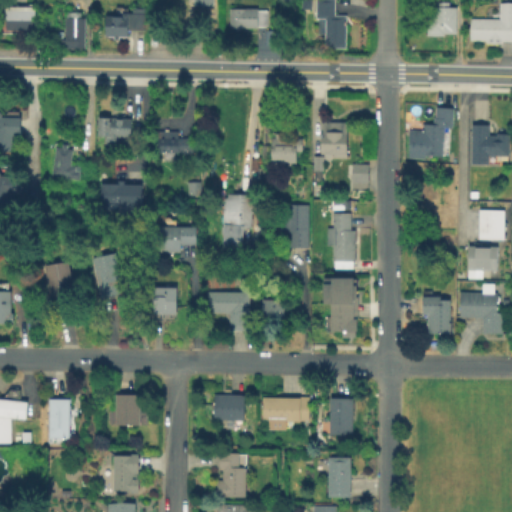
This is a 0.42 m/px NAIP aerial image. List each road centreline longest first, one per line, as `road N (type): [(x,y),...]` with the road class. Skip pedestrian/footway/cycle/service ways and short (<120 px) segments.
road 1 (tertiary): [(511,77),(0,67)]
road 2 (residential): [(308,365),(0,358)]
road 3 (residential): [(385,0),(387,270)]
road 4 (residential): [(177,363),(177,511)]
road 5 (residential): [(388,365),(388,511)]
road 6 (residential): [(511,367),(388,365)]
